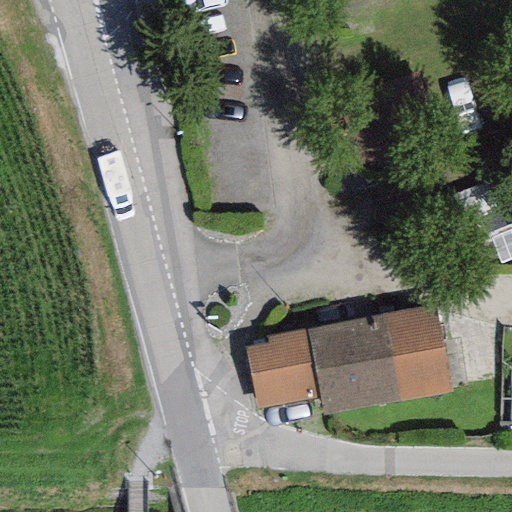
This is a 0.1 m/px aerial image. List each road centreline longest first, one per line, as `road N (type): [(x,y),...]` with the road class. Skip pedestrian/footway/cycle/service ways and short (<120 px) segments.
road 1 (unclassified): [(86,23),(193,461)]
road 2 (unclassified): [(511,465),(193,461)]
